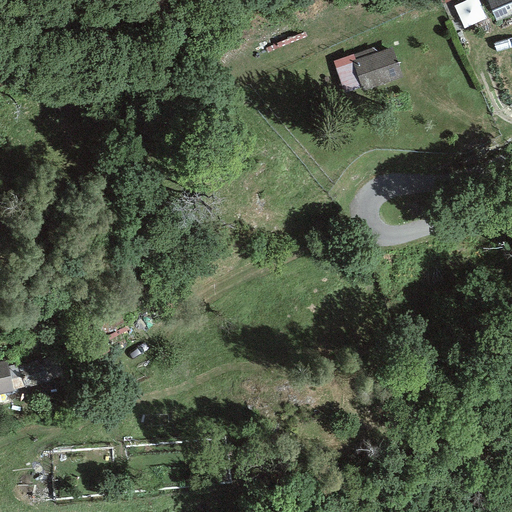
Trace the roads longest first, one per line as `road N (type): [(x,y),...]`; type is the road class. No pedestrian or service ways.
road 1 (track): [(511,214),(391,235),(369,224),(365,207),(383,187),(474,178),(511,156)]
road 2 (track): [(366,215),(169,318),(124,358),(103,362)]
